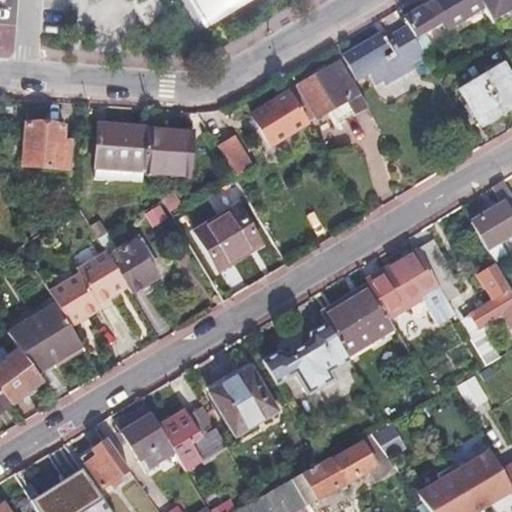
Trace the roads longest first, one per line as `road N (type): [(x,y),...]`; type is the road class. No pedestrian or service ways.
road 1 (residential): [(511,155),(0,460)]
road 2 (residential): [(0,74),(211,88),(365,0)]
